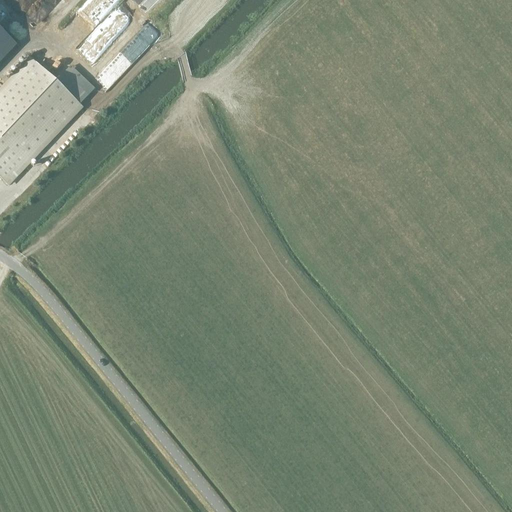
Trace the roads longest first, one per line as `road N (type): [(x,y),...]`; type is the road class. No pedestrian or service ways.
road 1 (track): [(187,80),(284,266),(488,511)]
road 2 (tertiary): [(6,261),(219,511)]
road 3 (track): [(194,94),(0,276)]
